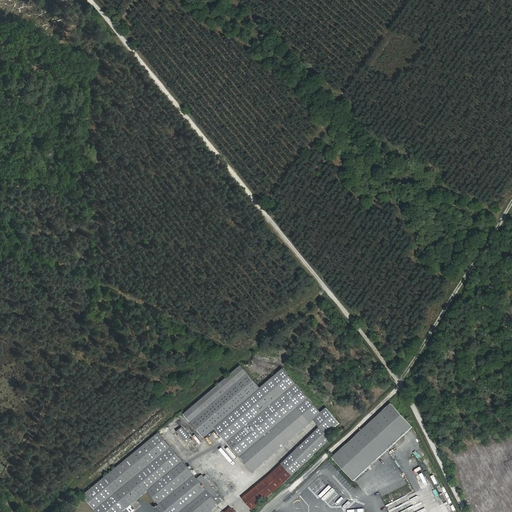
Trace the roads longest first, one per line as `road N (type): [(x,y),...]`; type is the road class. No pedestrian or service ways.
road 1 (track): [(0,481),(75,360),(100,292),(92,197),(79,182),(94,160),(86,131),(91,72),(139,0)]
road 2 (track): [(404,382),(93,0)]
road 3 (track): [(404,382),(511,204)]
